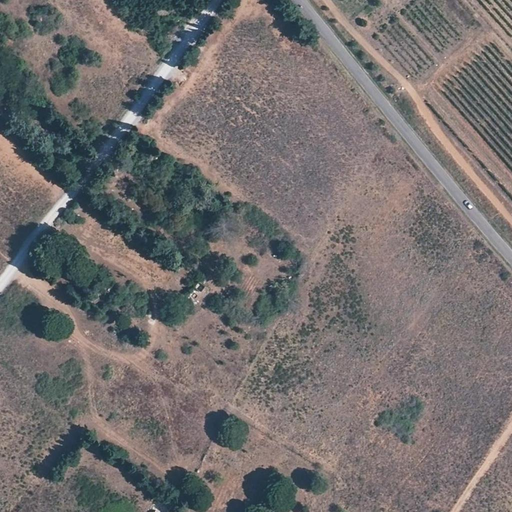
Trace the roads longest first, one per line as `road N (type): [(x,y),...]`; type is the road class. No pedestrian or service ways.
road 1 (track): [(0,283),(217,0)]
road 2 (unclassified): [(511,256),(299,0)]
road 3 (track): [(383,106),(414,91),(476,32)]
